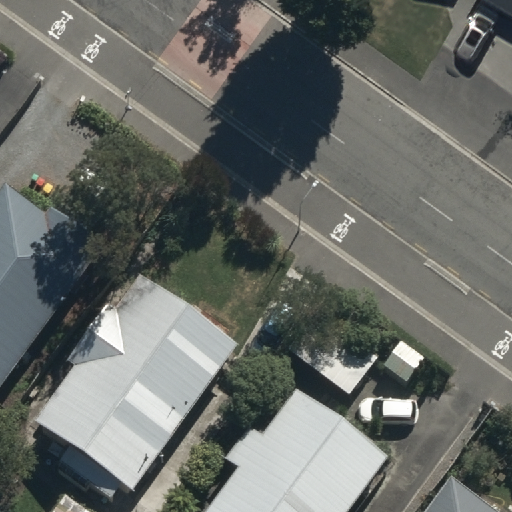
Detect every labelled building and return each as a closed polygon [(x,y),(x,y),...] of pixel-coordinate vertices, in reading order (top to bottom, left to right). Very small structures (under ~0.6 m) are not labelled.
[(511,0),(490,0),(511,12),(511,0)] [(0,403),(95,265),(48,232),(45,236),(6,209),(0,216),(0,403)] [(120,331),(109,322),(21,435),(118,511),(130,511),(241,371),(146,297),(120,331)] [(382,369),(319,326),(289,369),(352,413),(382,369)] [(366,511),(390,480),(298,412),(265,458),(245,444),(222,476),(239,489),(222,511),(366,511)] [(441,511),(461,511),(448,502),(441,511)]
